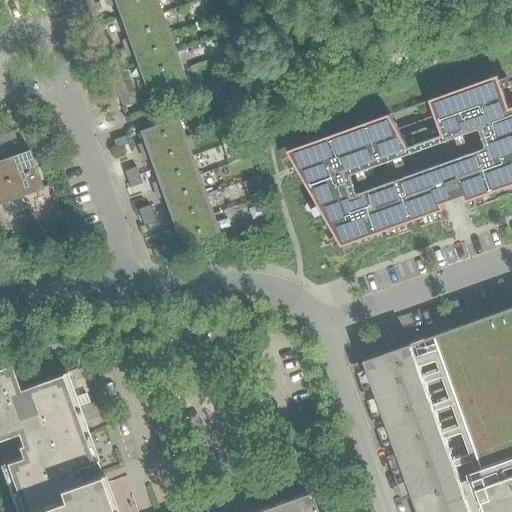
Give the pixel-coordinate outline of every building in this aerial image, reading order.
[(161,14),(155,0),(106,0),(109,6),(113,5),(117,18),(137,11),(141,21),(161,14)] [(85,7),(89,19),(97,16),(93,4),(85,7)] [(125,49),(168,34),(161,14),(141,21),(137,11),(117,18),(125,39),(121,40),(125,49)] [(175,53),(168,34),(125,49),(127,56),(131,55),(135,67),(175,53)] [(99,48),(103,56),(111,53),(108,45),(99,48)] [(103,56),(106,65),(114,62),(111,53),(103,56)] [(182,72),(175,53),(135,67),(139,78),(135,79),(138,87),(182,72)] [(189,91),(182,72),(138,87),(141,95),(145,93),(149,105),(189,91)] [(497,75),(287,151),(341,246),(443,209),(443,208),(440,204),(463,196),(465,200),(465,201),(511,184),(511,106),(509,108),(497,75)] [(125,92),(120,79),(112,82),(116,95),(125,92)] [(116,95),(121,107),(129,104),(125,92),(116,95)] [(138,145),(141,153),(184,137),(177,117),(137,131),(141,143),(138,145)] [(13,131),(1,135),(4,144),(16,139),(13,131)] [(111,140),(114,149),(126,144),(124,136),(111,140)] [(191,156),(184,137),(141,153),(143,160),(147,159),(151,170),(191,156)] [(7,154),(23,197),(41,191),(43,197),(51,194),(48,187),(42,189),(29,150),(16,155),(15,151),(7,154)] [(0,205),(23,197),(7,154),(0,156),(0,159),(0,160),(0,205)] [(198,176),(191,156),(151,170),(155,182),(151,183),(155,192),(198,176)] [(123,171),(126,180),(138,175),(135,167),(123,171)] [(126,180),(129,188),(141,184),(138,175),(126,180)] [(205,195),(198,176),(155,192),(157,199),(161,198),(165,209),(205,195)] [(242,183),(249,201),(268,194),(261,176),(242,183)] [(212,214),(205,195),(165,209),(169,220),(165,222),(168,230),(212,214)] [(151,214),(148,205),(136,210),(139,218),(151,214)] [(139,218),(142,226),(154,222),(151,214),(139,218)] [(168,230),(171,237),(175,236),(179,248),(219,234),(212,214),(168,230)] [(55,231),(53,226),(51,221),(41,225),(42,228),(45,235),(55,231)] [(165,253),(162,245),(150,249),(153,257),(165,253)] [(511,306),(434,335),(482,467),(493,463),(500,483),(511,478),(511,306)] [(403,346),(402,346),(386,352),(385,352),(364,360),(417,511),(511,511),(511,478),(500,483),(466,495),(412,344),(411,343),(403,346)] [(112,511),(103,485),(94,461),(96,460),(95,458),(93,459),(85,434),(80,435),(77,426),(81,425),(63,374),(64,374),(64,372),(17,389),(8,364),(0,366),(0,438),(15,433),(19,445),(15,446),(19,457),(0,463),(0,465),(1,465),(6,480),(10,479),(13,488),(8,489),(16,511),(315,511),(307,491),(249,511),(112,511)]
